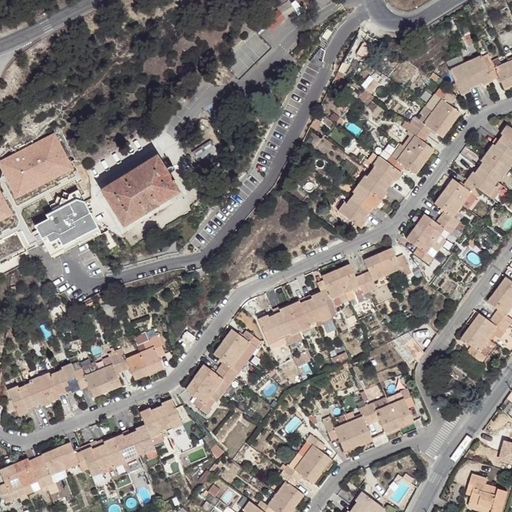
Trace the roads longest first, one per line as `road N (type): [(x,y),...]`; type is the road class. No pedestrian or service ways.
road 1 (residential): [(511,103),(474,123),(394,224),(238,296),(165,386),(29,443),(0,434)]
road 2 (residential): [(438,431),(423,369),(511,245)]
road 3 (residential): [(310,511),(349,466),(438,431)]
